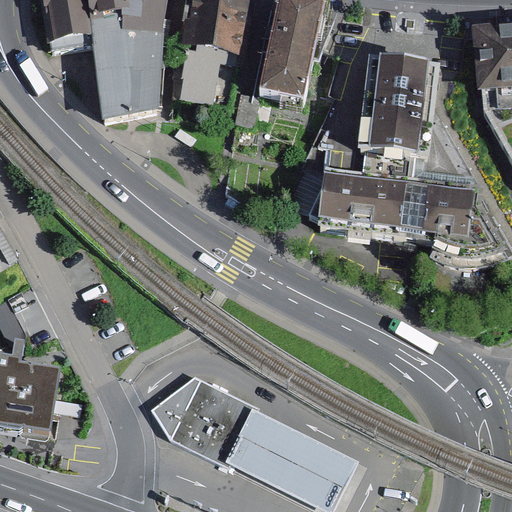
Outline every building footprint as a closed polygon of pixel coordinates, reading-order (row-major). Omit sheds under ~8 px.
[(94,45),(87,0),(44,0),(52,51),(94,45)] [(87,0),(94,45),(105,123),(158,113),(161,39),(166,0),(87,0)] [(241,0),(193,0),(177,95),(213,101),(221,57),(231,59),(241,0)] [(303,110),(324,12),(284,4),(264,102),(303,110)] [(511,36),(477,40),(484,115),(511,163),(511,36)] [(363,179),(330,175),(324,229),(438,242),(436,254),(453,260),(466,261),(483,259),(497,253),(475,216),(478,195),(418,188),(431,77),(376,71),(363,179)] [(20,369),(0,366),(0,432),(50,440),(58,382),(19,376),(20,369)] [(253,414),(196,384),(164,445),(221,475),(250,419),(253,414)] [(250,419),(221,475),(293,511),(326,511),(348,470),(250,419)]
